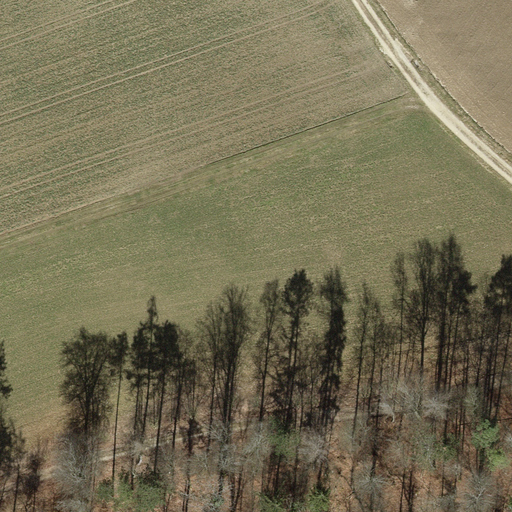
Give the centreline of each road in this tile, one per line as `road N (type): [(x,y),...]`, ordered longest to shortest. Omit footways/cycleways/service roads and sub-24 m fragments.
road 1 (track): [(511,369),(382,405),(110,447),(0,495)]
road 2 (track): [(511,170),(466,129),(362,0)]
